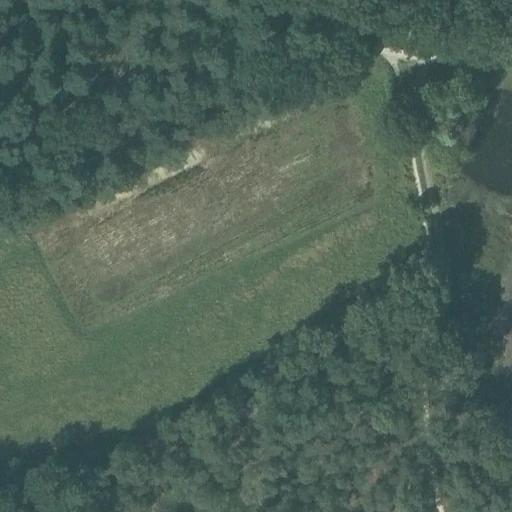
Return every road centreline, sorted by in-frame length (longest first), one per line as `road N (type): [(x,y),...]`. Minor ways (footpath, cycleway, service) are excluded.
road 1 (track): [(47,511),(315,390),(438,303),(446,253),(419,98),(422,59)]
road 2 (track): [(292,0),(396,45),(511,57)]
